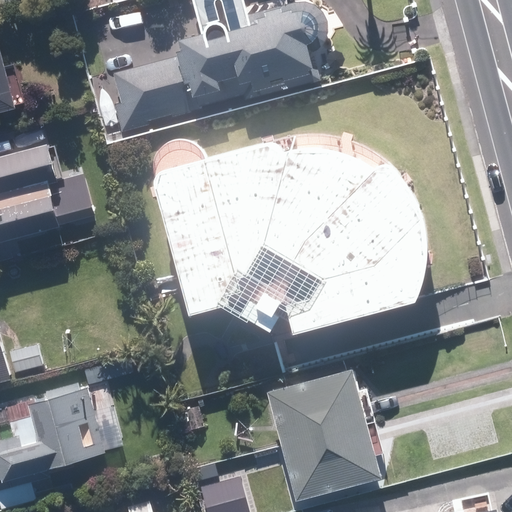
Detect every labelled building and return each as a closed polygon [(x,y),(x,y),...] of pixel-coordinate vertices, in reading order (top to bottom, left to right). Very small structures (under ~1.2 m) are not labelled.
[(287,86),(287,82),(317,74),(312,53),(319,51),(326,43),(330,34),(330,23),(325,14),(317,7),(307,5),(300,5),(250,18),(246,0),(195,0),(205,37),(181,42),(184,53),(179,54),(181,60),(119,75),(127,106),(120,108),(127,134),(154,128),(153,122),(248,98),(250,103),(268,99),(265,91),(287,86)] [(0,117),(21,112),(1,37),(0,37),(0,117)] [(162,181),(153,184),(187,309),(217,300),(245,316),(246,314),(266,326),(277,307),(287,313),(290,327),(409,294),(414,285),(418,274),(421,263),(422,251),(422,240),(422,229),(420,218),(417,208),(413,197),(408,187),(402,177),(395,169),(387,161),(373,165),(364,159),(354,154),(344,150),(333,147),(323,145),(312,144),(301,145),(291,146),(280,149),(270,138),(158,168),(162,181)] [(0,260),(6,259),(1,240),(94,215),(83,171),(57,179),(47,142),(0,154),(0,260)] [(10,372),(43,363),(38,342),(4,351),(0,334),(0,381),(12,378),(10,372)] [(138,354),(127,356),(131,374),(143,371),(138,354)] [(287,444),(369,422),(361,389),(356,368),(272,389),(287,444)] [(104,437),(90,386),(31,402),(41,438),(23,443),(21,434),(0,439),(0,489),(53,475),(51,467),(107,452),(107,447),(104,437)] [(204,426),(199,405),(184,408),(189,429),(204,426)] [(369,422),(287,444),(301,495),(382,473),(378,455),(369,422)] [(209,466),(193,469),(194,477),(210,473),(209,466)] [(127,505),(128,511),(152,511),(149,500),(127,505)]
